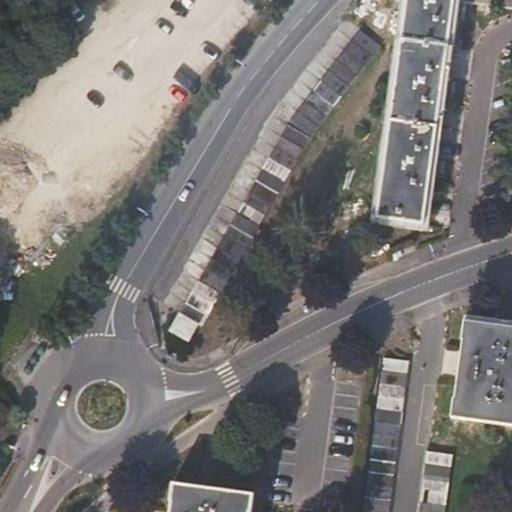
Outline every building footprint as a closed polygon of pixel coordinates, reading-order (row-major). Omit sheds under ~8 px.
[(452,0),(407,0),(402,43),(447,48),(452,4),(452,0)] [(511,0),(452,0),(452,4),(511,10),(511,0)] [(203,326),(310,137),(382,43),(362,28),(288,123),(179,314),(198,323),(203,326)] [(447,48),(402,43),(391,124),(436,131),(447,48)] [(436,131),(391,124),(379,219),(423,224),(436,131)] [(188,340),(198,323),(179,314),(170,330),(188,340)] [(511,329),(466,323),(461,365),(453,418),(511,425),(511,329)] [(388,511),(408,362),(383,359),(362,511),(388,511)] [(419,511),(445,511),(453,456),(427,453),(419,511)] [(250,511),(253,495),(175,485),(170,511),(250,511)]
